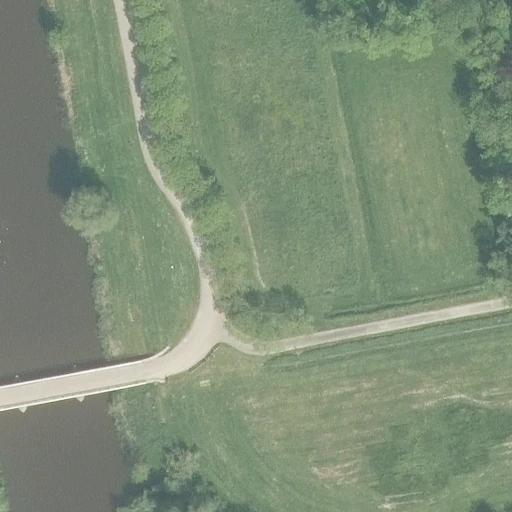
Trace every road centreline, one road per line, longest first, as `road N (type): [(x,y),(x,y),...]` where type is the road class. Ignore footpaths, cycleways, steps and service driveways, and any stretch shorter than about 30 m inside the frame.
road 1 (unclassified): [(205,326),(201,243),(145,130),(121,0)]
road 2 (residential): [(205,326),(258,348),(511,303)]
road 3 (unclassified): [(0,399),(169,367),(205,326)]
